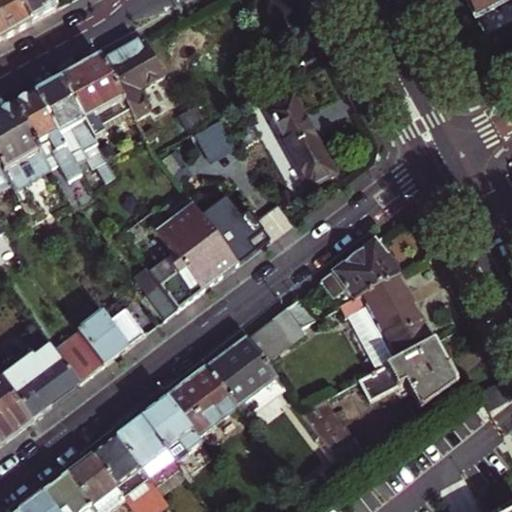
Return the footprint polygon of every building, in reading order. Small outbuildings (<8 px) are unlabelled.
[(30,24),(15,0),(0,0),(0,40),(4,38),(30,24)] [(15,0),(30,24),(51,12),(56,10),(49,0),(15,0)] [(459,0),(470,20),(507,0),(459,0)] [(99,59),(134,120),(153,109),(142,89),(165,76),(141,35),(132,40),(99,59)] [(61,81),(95,142),(107,135),(97,118),(104,113),(114,131),(134,120),(99,59),(78,71),(61,81)] [(48,88),(35,95),(74,166),(91,156),(106,182),(115,177),(95,142),(61,81),(48,88)] [(317,126),(298,90),(275,103),(315,178),(338,166),(317,126)] [(26,100),(13,107),(48,169),(55,165),(66,184),(79,176),(74,166),(35,95),(26,100)] [(0,115),(0,171),(11,190),(48,169),(13,107),(1,115),(0,115)] [(194,140),(209,168),(234,155),(219,127),(194,140)] [(0,195),(6,206),(16,200),(11,190),(0,171),(0,195)] [(224,197),(199,215),(236,264),(253,251),(268,240),(253,220),(238,232),(233,225),(240,219),(224,197)] [(191,204),(155,230),(173,253),(201,291),(218,278),(236,264),(199,215),(191,204)] [(346,290),(353,300),(399,275),(373,242),(323,280),(318,284),(331,302),(346,290)] [(157,265),(185,303),(201,291),(173,253),(157,265)] [(176,310),(185,303),(157,265),(147,272),(156,284),(176,310)] [(353,300),(339,308),(346,321),(367,310),(371,316),(368,317),(372,324),(375,323),(396,363),(434,341),(417,309),(399,275),(353,300)] [(176,310),(156,284),(141,295),(161,321),(176,310)] [(301,330),(315,322),(297,299),(285,309),(301,330)] [(123,308),(105,323),(125,349),(135,341),(144,335),(123,308)] [(301,330),(285,309),(244,340),(264,366),(305,335),(301,330)] [(125,349),(105,323),(101,317),(78,335),(102,366),(114,357),(125,349)] [(77,385),(53,353),(37,332),(15,359),(10,353),(0,360),(0,384),(28,422),(46,409),(43,406),(50,402),(77,385)] [(102,366),(78,335),(53,353),(77,385),(102,366)] [(220,359),(205,370),(235,409),(274,379),(264,366),(244,340),(220,359)] [(434,341),(396,363),(362,381),(372,400),(404,382),(420,410),(456,383),(444,360),(434,341)] [(165,401),(195,440),(235,409),(205,370),(182,388),(165,401)] [(283,390),(274,379),(235,409),(244,421),(283,390)] [(502,383),(501,381),(478,393),(488,412),(511,399),(502,383)] [(0,384),(0,444),(12,435),(28,422),(0,384)] [(337,412),(330,399),(302,415),(341,467),(367,448),(359,434),(356,436),(349,423),(347,424),(339,410),(337,412)] [(152,410),(140,420),(170,459),(171,461),(183,452),(189,459),(192,464),(205,454),(195,440),(165,401),(152,410)] [(128,429),(115,438),(145,478),(170,459),(140,420),(128,429)] [(101,449),(90,458),(123,502),(130,511),(170,511),(153,489),(145,478),(115,438),(101,449)] [(183,452),(171,461),(177,469),(189,459),(183,452)] [(110,511),(123,502),(90,458),(78,467),(65,477),(91,511),(110,511)] [(170,459),(145,478),(153,489),(178,470),(177,469),(171,461),(170,459)] [(53,486),(41,495),(53,511),(91,511),(65,477),(53,486)] [(18,511),(53,511),(41,495),(29,504),(18,511)]
